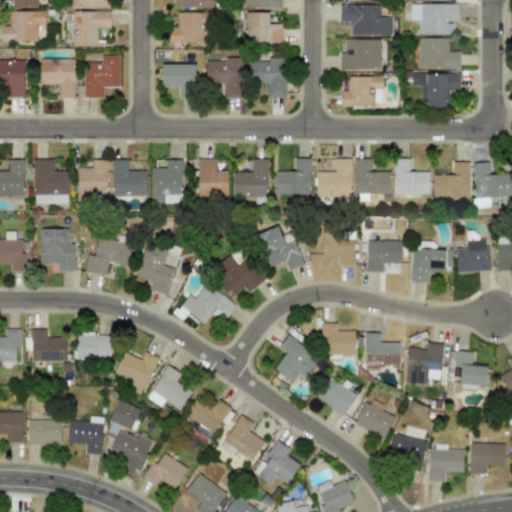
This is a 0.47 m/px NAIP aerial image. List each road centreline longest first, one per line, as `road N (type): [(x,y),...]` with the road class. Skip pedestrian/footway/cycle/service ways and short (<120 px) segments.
road 1 (residential): [(0,129),(492,128),(492,0)]
road 2 (tertiary): [(511,503),(450,511),(129,508),(80,488),(0,477)]
road 3 (residential): [(0,301),(96,303),(150,319),(360,462),(395,511)]
road 4 (residential): [(234,376),(282,315),(321,300),(461,320),(502,317)]
road 5 (residential): [(142,131),(142,0)]
road 6 (residential): [(311,130),(312,0)]
